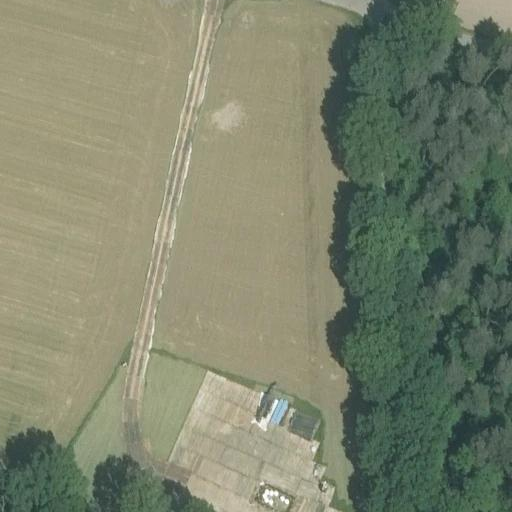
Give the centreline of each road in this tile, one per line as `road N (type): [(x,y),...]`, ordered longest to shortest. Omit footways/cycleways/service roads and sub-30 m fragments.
road 1 (track): [(379,0),(407,511)]
road 2 (unclassified): [(339,0),(511,52)]
